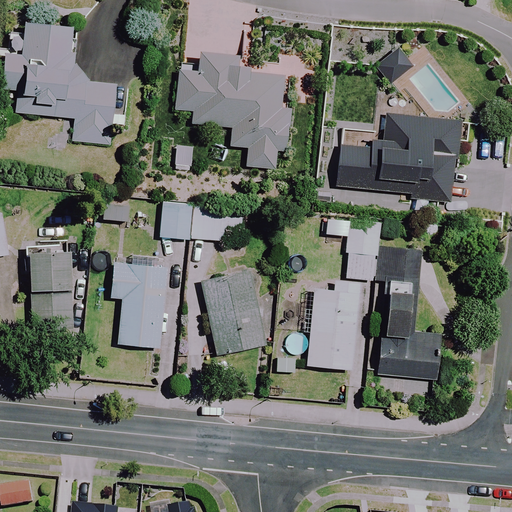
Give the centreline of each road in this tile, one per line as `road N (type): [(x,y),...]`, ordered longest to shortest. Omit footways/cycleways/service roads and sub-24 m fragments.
road 1 (tertiary): [(0,421),(258,446)]
road 2 (tertiary): [(258,446),(508,467)]
road 3 (residential): [(316,0),(449,11),(511,36)]
